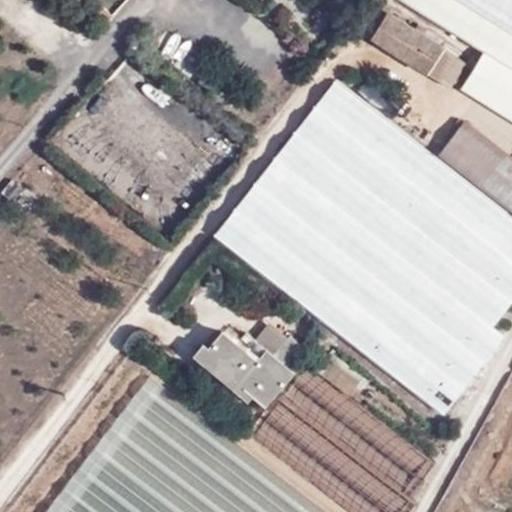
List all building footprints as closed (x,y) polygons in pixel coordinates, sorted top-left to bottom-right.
[(511,0),(397,0),(484,52),(460,91),(511,123),(511,0)] [(467,65),(371,4),(356,26),(453,88),(467,65)] [(501,338),(490,328),(511,299),(511,223),(334,83),(212,237),(442,415),(501,338)] [(436,155),(511,213),(511,161),(462,124),(436,155)] [(281,336),(267,353),(244,334),(237,343),(219,331),(201,354),(264,405),(305,355),(281,336)] [(334,511),(247,443),(127,351),(48,457),(120,511),(334,511)] [(432,466),(306,368),(250,436),(347,511),(408,511),(414,504),(407,499),(432,466)] [(112,511),(44,460),(6,511),(112,511)]
